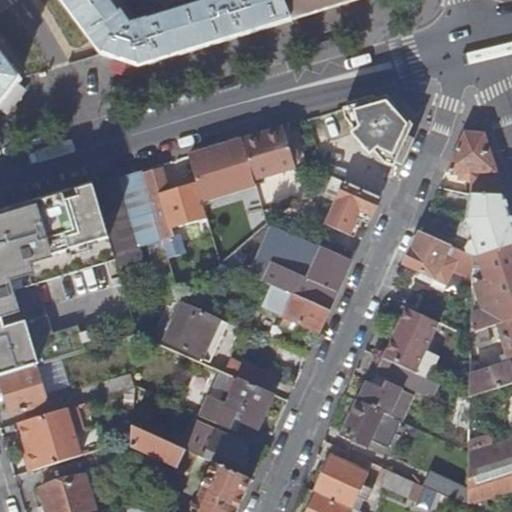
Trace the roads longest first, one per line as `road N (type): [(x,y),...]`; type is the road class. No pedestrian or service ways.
road 1 (residential): [(475,41),(265,511)]
road 2 (secondary): [(96,149),(475,41)]
road 3 (residential): [(96,149),(58,65),(14,0)]
